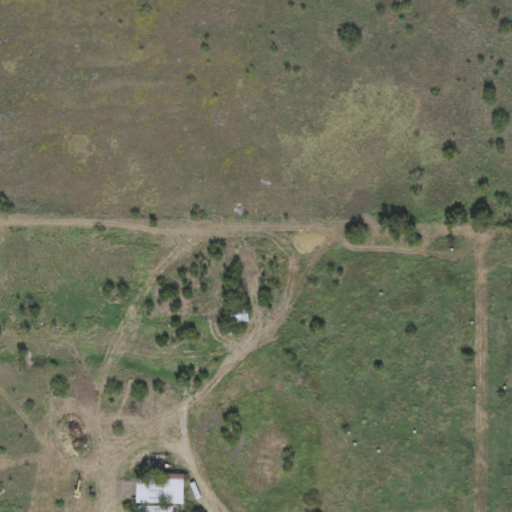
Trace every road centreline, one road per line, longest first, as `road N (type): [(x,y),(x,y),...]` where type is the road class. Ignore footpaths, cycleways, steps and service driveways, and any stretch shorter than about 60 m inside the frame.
road 1 (residential): [(102,457),(0,414),(1,361),(21,340),(50,335),(207,362)]
road 2 (residential): [(252,352),(207,362),(184,403),(184,450),(210,511)]
road 3 (residential): [(182,423),(114,444),(102,457),(97,511)]
